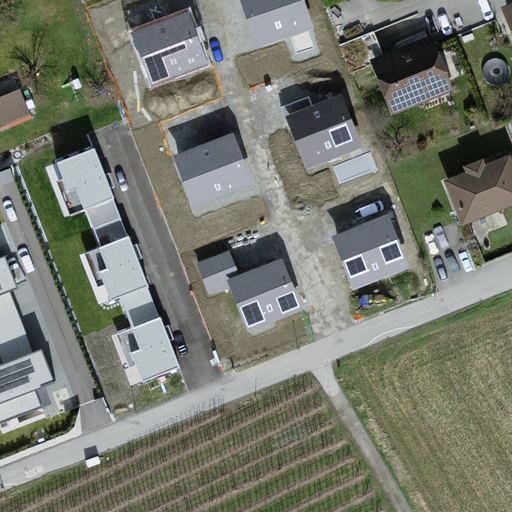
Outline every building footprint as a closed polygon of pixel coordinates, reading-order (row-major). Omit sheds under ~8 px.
[(304,0),(239,0),(258,49),(316,28),(304,0)] [(511,3),(500,8),(511,40),(511,3)] [(188,12),(131,33),(151,86),(208,65),(188,12)] [(364,53),(384,107),(445,85),(425,31),(364,53)] [(18,84),(0,91),(0,129),(31,116),(18,84)] [(342,95),(285,116),(305,170),(362,149),(342,95)] [(233,134),(176,155),(196,208),(253,187),(233,134)] [(96,152),(47,169),(67,222),(115,204),(96,152)] [(511,155),(443,180),(459,225),(511,205),(511,155)] [(389,214),(332,235),(352,289),(409,267),(389,214)] [(128,238),(80,256),(99,308),(147,291),(128,238)] [(283,259),(226,280),(246,334),(303,313),(283,259)] [(161,324),(112,342),(132,394),(180,377),(161,324)] [(27,358),(0,367),(0,425),(18,418),(21,425),(48,415),(27,358)]
